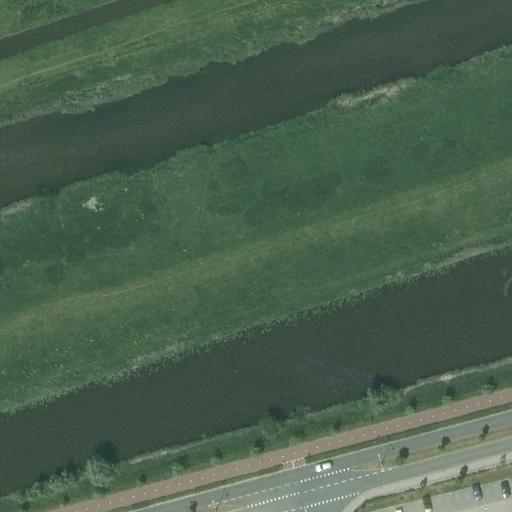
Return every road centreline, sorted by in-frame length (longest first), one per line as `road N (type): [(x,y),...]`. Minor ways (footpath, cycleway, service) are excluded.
road 1 (unclassified): [(511,418),(296,476)]
road 2 (unclassified): [(301,499),(511,443)]
road 3 (unclassified): [(296,476),(162,511)]
